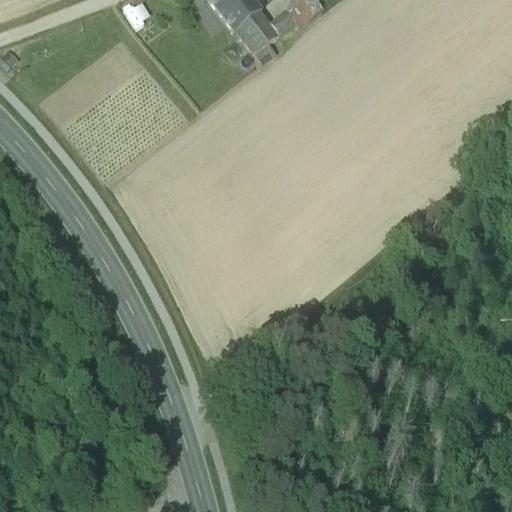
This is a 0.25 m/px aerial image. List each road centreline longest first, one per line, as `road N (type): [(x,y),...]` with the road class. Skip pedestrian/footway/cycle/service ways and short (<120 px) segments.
road 1 (track): [(511,153),(213,407),(189,465)]
road 2 (primary): [(0,130),(64,202),(125,302),(176,421),(201,511)]
